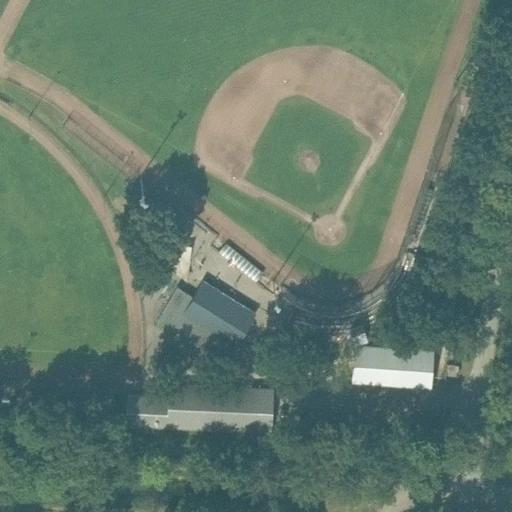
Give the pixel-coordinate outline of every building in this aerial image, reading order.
[(254,312),(237,301),(203,279),(193,295),(177,285),(156,318),(201,346),(202,345),(200,344),(209,328),(234,344),(254,312)] [(362,329),(348,334),(351,343),(365,339),(362,329)] [(433,348),(354,343),(351,380),(430,385),(433,348)] [(448,364),(446,374),(457,375),(458,365),(448,364)] [(270,430),(272,388),(169,383),(168,397),(127,395),(126,423),(270,430)]
